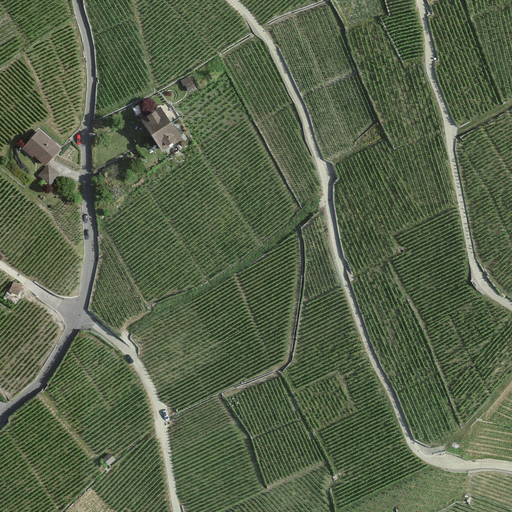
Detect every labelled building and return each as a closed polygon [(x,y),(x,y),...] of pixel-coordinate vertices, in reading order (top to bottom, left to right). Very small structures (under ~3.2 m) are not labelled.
[(193,83),(187,86),(190,92),(196,89),(193,83)] [(160,109),(143,120),(162,151),(180,139),(160,109)] [(58,150),(38,131),(23,146),(44,165),(58,150)] [(56,175),(46,165),(38,174),(48,183),(56,175)] [(12,280),(7,289),(17,294),(21,283),(12,280)] [(115,459),(110,454),(104,459),(109,464),(115,459)]
